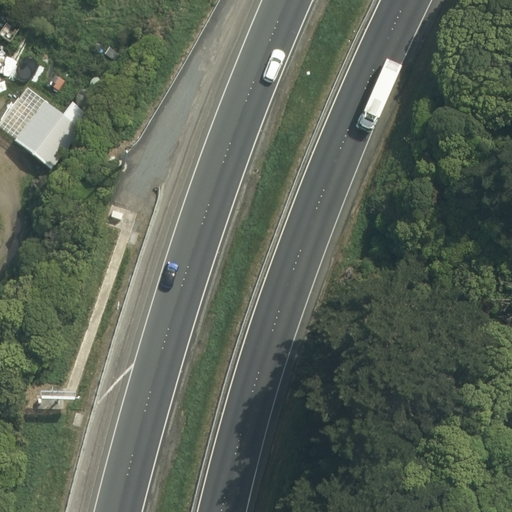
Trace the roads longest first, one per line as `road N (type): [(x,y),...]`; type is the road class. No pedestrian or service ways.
road 1 (motorway): [(407,0),(311,216),(265,345),(221,511)]
road 2 (motorway): [(120,511),(217,178),(289,0)]
